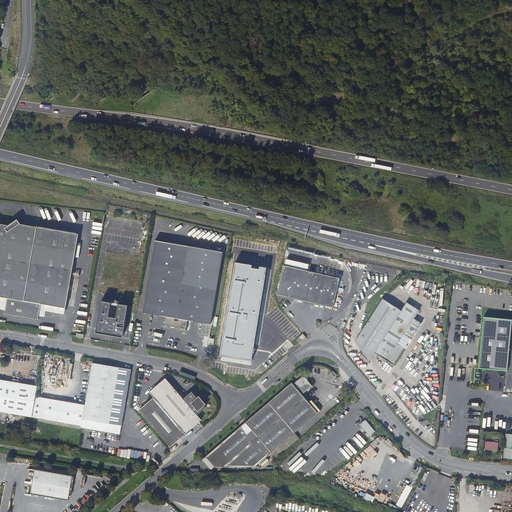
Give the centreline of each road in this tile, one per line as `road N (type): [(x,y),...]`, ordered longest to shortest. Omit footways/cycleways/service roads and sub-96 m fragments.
road 1 (trunk): [(511,189),(200,129),(0,102)]
road 2 (trunk): [(0,154),(351,235)]
road 3 (unclassified): [(237,405),(299,353),(319,348),(431,454),(511,473)]
road 4 (unclassified): [(237,405),(205,377),(175,365),(0,335)]
road 5 (trunk): [(351,235),(366,246),(511,279)]
road 6 (trunk): [(351,235),(511,266)]
road 7 (unclassified): [(114,511),(237,405)]
road 8 (unknown): [(124,356),(133,312),(119,297),(100,294),(87,350)]
road 9 (unclassified): [(0,127),(24,70),(25,0)]
